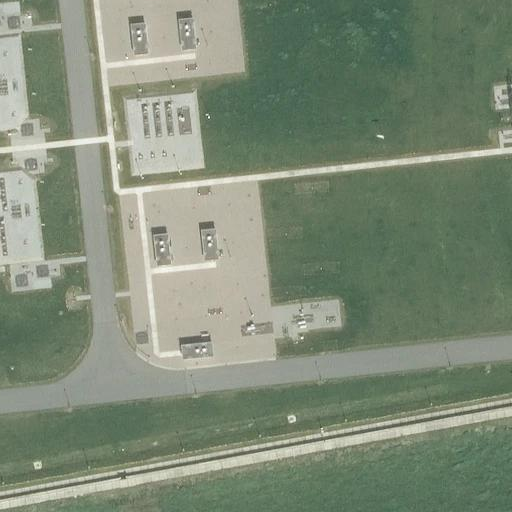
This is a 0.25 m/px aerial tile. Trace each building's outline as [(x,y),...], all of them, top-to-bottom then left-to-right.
[(193,20),(178,21),(181,52),(196,51),(193,20)] [(145,25),(130,26),(134,57),(148,56),(145,25)] [(215,230),(201,232),(204,263),(219,261),(215,230)] [(168,236),(153,237),(156,268),(171,266),(168,236)] [(212,344),(181,347),(182,361),(213,358),(212,344)]
